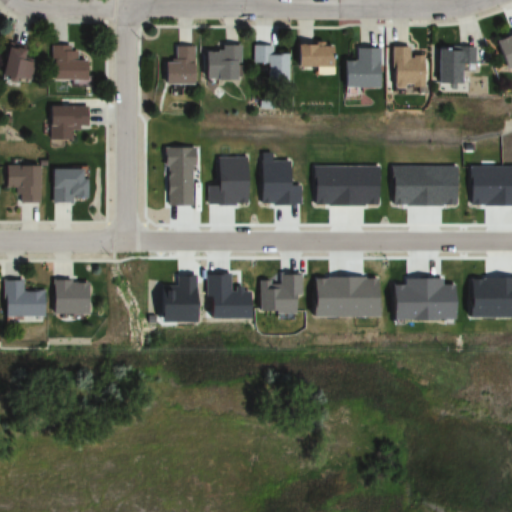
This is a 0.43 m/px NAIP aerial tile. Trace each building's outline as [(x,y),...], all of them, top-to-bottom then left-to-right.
[(511,30),(487,37),(496,70),(511,65),(511,30)] [(0,46),(0,77),(26,82),(31,48),(1,43),(0,46)] [(326,44),(287,44),(287,67),(326,67),(326,44)] [(235,45),(197,46),(198,80),(236,78),(235,45)] [(260,82),(282,82),(282,53),(269,53),(269,45),(247,45),(247,63),(260,63),(260,82)] [(81,60),(73,60),(73,46),(48,46),(48,80),(81,80),(81,60)] [(190,47),(170,47),(170,61),(156,61),(156,84),(191,83),(190,47)] [(334,87),(372,87),(372,48),(348,48),(348,60),(334,60),(334,87)] [(383,86),(416,86),(416,48),(383,48),(383,86)] [(452,82),(452,48),(427,48),(427,82),(452,82)] [(45,106),(45,140),(68,140),(68,131),(84,131),(84,106),(45,106)] [(11,188),(11,202),(35,202),(35,166),(1,166),(1,188),(11,188)] [(82,169),(46,169),(46,203),(82,203),(82,169)] [(0,281),(0,316),(38,317),(38,290),(18,290),(18,282),(0,281)] [(44,315),(79,315),(79,282),(44,282),(44,315)]
